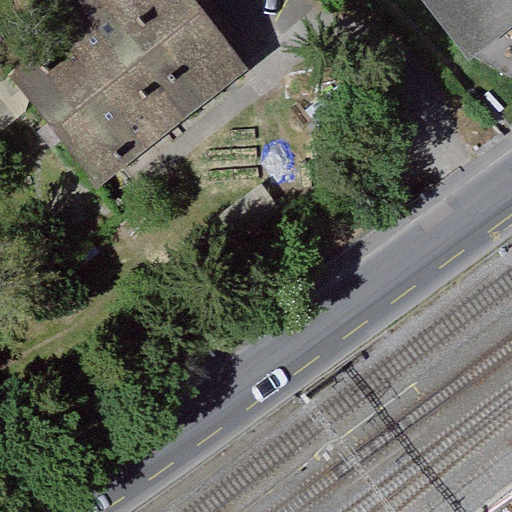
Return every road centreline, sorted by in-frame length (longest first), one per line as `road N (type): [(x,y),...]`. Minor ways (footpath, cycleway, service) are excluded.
road 1 (secondary): [(63,511),(511,190)]
road 2 (unknown): [(433,247),(248,0)]
